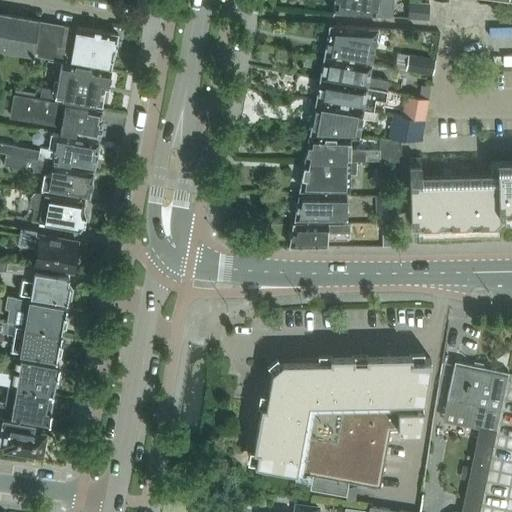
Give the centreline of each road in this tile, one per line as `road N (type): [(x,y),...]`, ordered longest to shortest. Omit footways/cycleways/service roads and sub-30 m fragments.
road 1 (tertiary): [(231,269),(511,272)]
road 2 (residential): [(169,22),(119,297)]
road 3 (tertiary): [(114,499),(150,302)]
road 4 (tertiary): [(189,73),(163,147),(152,213),(158,242),(173,261)]
road 5 (residential): [(188,143),(212,108),(231,0)]
road 6 (residential): [(169,22),(42,0)]
